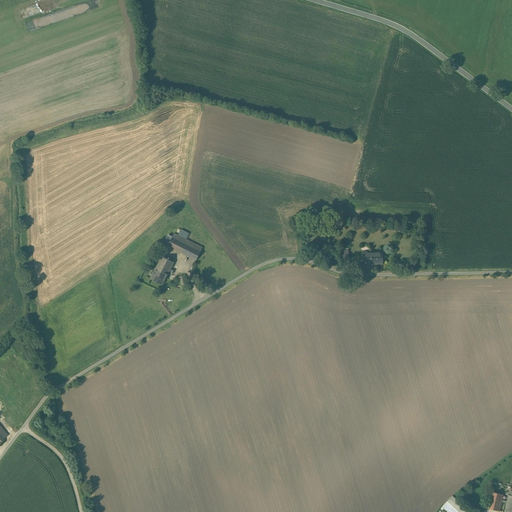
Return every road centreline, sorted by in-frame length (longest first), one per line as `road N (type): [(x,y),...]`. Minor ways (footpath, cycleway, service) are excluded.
road 1 (unclassified): [(0,457),(53,390),(269,261),(295,258),(351,274),(511,272)]
road 2 (secondary): [(511,109),(395,25),(313,0)]
